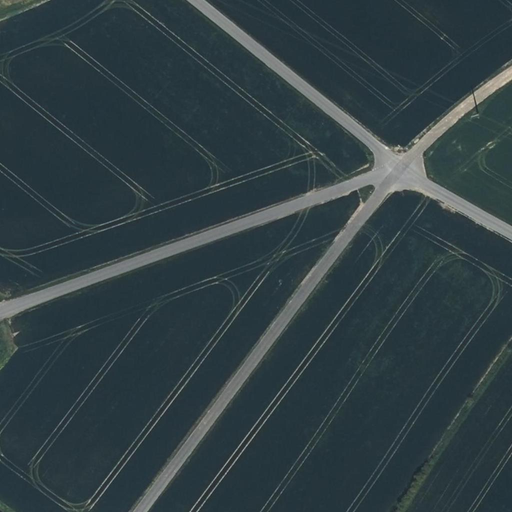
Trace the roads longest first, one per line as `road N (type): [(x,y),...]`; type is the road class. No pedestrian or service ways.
road 1 (unclassified): [(142,511),(354,218),(400,170)]
road 2 (residential): [(0,310),(400,170)]
road 3 (unclassified): [(189,0),(400,170)]
road 4 (unclassified): [(400,170),(511,72)]
road 5 (unclassified): [(400,170),(511,232)]
